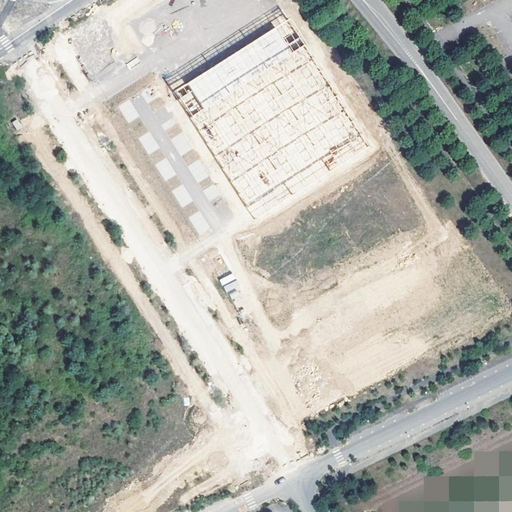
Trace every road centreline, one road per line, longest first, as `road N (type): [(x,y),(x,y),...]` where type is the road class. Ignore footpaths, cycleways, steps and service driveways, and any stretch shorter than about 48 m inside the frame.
road 1 (unclassified): [(15,42),(295,478)]
road 2 (residential): [(511,198),(363,0)]
road 3 (residential): [(511,372),(295,478)]
